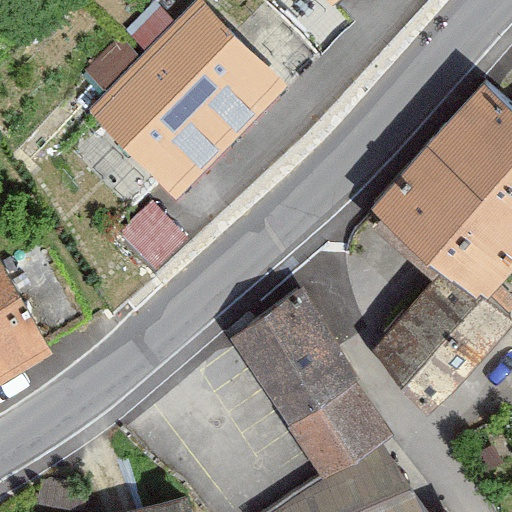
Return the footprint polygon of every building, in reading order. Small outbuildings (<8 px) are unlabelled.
[(279,80),(203,4),(97,109),(172,185),(279,80)] [(415,153),(511,246),(511,104),(486,79),(415,153)] [(367,206),(446,280),(386,338),(444,397),(511,330),(511,318),(483,289),(511,257),(511,246),(415,153),(367,206)] [(0,380),(53,350),(0,256),(0,380)] [(387,431),(300,292),(226,338),(312,477),(387,431)] [(312,477),(261,511),(438,511),(387,431),(312,477)] [(189,511),(186,499),(144,511),(189,511)]
